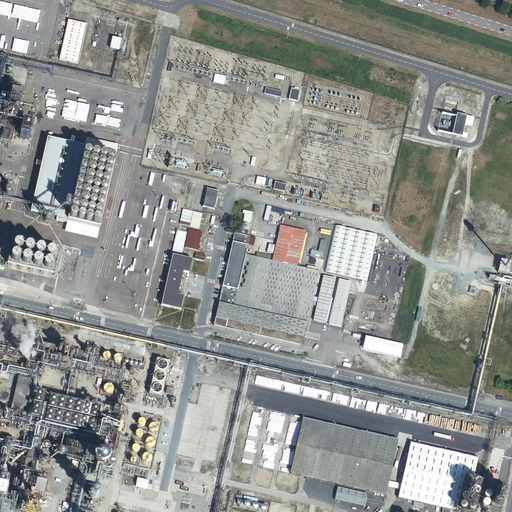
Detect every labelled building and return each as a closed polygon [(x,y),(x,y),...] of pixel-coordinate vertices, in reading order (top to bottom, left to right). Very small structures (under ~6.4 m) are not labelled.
[(78,63),(87,23),(69,19),(59,59),(78,63)] [(119,50),(122,38),(113,36),(110,47),(119,50)] [(226,77),(215,75),(213,82),(224,85),(226,77)] [(282,93),(266,88),(265,94),(281,98),(282,93)] [(300,91),(292,89),(290,100),(298,102),(300,91)] [(16,117),(16,116),(16,115),(16,114),(15,113),(14,112),(13,112),(12,111),(11,112),(10,112),(9,113),(8,113),(8,114),(8,115),(8,116),(8,117),(9,118),(9,119),(10,119),(11,120),(12,120),(13,119),(14,119),(15,118),(16,117)] [(29,139),(32,125),(23,123),(20,137),(29,139)] [(85,145),(48,137),(31,210),(57,216),(56,219),(67,222),(99,229),(116,153),(85,145)] [(85,145),(116,153),(118,144),(86,137),(85,145)] [(286,184),(276,182),(274,189),(284,191),(286,184)] [(200,187),(190,185),(185,206),(195,208),(200,187)] [(214,208),(218,190),(206,188),(202,205),(214,208)] [(188,225),(192,210),(182,208),(178,223),(188,225)] [(204,213),(192,210),(188,225),(198,228),(200,218),(203,218),(204,213)] [(97,238),(99,229),(67,222),(65,230),(97,238)] [(378,234),(335,224),(324,271),(367,281),(378,234)] [(281,225),(273,260),(297,265),(305,230),(281,225)] [(181,252),(186,231),(176,229),(171,250),(181,252)] [(197,250),(201,232),(188,229),(184,247),(197,250)] [(235,233),(233,232),(215,317),(226,319),(225,326),(301,343),(302,337),(304,337),(312,304),(316,305),(313,321),(326,324),(337,277),(323,274),(318,297),(313,296),(319,270),(297,265),(273,260),(270,259),(271,255),(257,252),(256,256),(245,253),(247,245),(253,246),(255,238),(249,236),(249,235),(244,234),(243,235),(241,234),(241,231),(235,229),(235,233)] [(322,257),(327,240),(321,239),(318,251),(311,249),(310,254),(322,257)] [(21,249),(22,248),(22,246),(22,245),(21,244),(20,243),(19,242),(18,242),(17,242),(16,242),(15,242),(14,243),(13,244),(13,245),(12,246),(12,248),(13,249),(13,250),(14,250),(15,251),(16,251),(18,251),(19,251),(20,251),(21,250),(21,249)] [(32,251),(33,250),(33,249),(33,248),(32,247),(31,246),(30,245),(29,245),(28,244),(27,245),(26,245),(25,246),(24,247),(24,248),(23,249),(23,250),(24,251),(24,252),(25,253),(26,254),(27,254),(29,254),(30,254),(31,253),(32,252),(32,251)] [(43,254),(44,253),(44,251),(44,250),(43,249),(42,248),(41,248),(40,247),(39,247),(38,247),(37,247),(36,248),(35,249),(35,250),(34,251),(34,252),(35,254),(35,255),(36,255),(37,256),(38,256),(40,256),(41,256),(42,256),(43,255),(43,254)] [(54,256),(55,255),(55,254),(55,253),(54,252),(54,251),(53,250),(51,250),(50,250),(49,250),(48,250),(47,251),(46,252),(46,253),(45,254),(46,255),(46,256),(47,257),(47,258),(48,259),(50,259),(51,259),(52,259),(53,258),(54,257),(54,256)] [(19,260),(19,259),(19,257),(19,256),(19,255),(18,254),(17,254),(16,253),(15,253),(13,253),(12,254),(11,254),(11,255),(10,256),(10,257),(10,259),(10,260),(11,261),(12,262),(13,262),(14,262),(15,262),(16,262),(17,262),(18,261),(19,260)] [(191,258),(171,253),(160,304),(179,308),(183,295),(177,293),(182,270),(188,272),(191,258)] [(30,262),(30,261),(30,260),(30,259),(30,258),(29,257),(28,256),(27,256),(26,256),(25,256),(23,256),(22,257),(22,258),(21,259),(21,260),(21,261),(21,262),(22,263),(23,264),(24,265),(25,265),(26,265),(27,265),(28,264),(29,264),(30,262)] [(41,265),(41,264),(41,263),(41,261),(41,260),(40,259),(39,259),(38,258),(37,258),(36,258),(34,259),(33,259),(33,260),(32,261),(32,262),(32,264),(32,265),(33,266),(34,267),(35,267),(36,268),(37,268),(38,267),(39,267),(40,266),(41,265)] [(52,267),(53,266),(53,265),(53,264),(52,263),(51,262),(50,261),(49,261),(48,260),(47,261),(46,261),(45,262),(44,263),(44,264),(43,265),(43,266),(44,267),(44,268),(45,269),(46,270),(47,270),(49,270),(50,270),(51,269),(52,268),(52,267)] [(342,327),(352,281),(338,278),(328,324),(342,327)] [(161,398),(170,361),(157,358),(148,395),(161,398)] [(145,380),(149,363),(143,361),(139,378),(145,380)] [(113,390),(113,388),(114,387),(113,386),(113,385),(112,384),(111,383),(110,383),(109,382),(107,383),(106,383),(105,384),(104,385),(104,386),(103,387),(104,388),(104,390),(105,391),(106,392),(107,392),(108,392),(109,392),(110,392),(111,392),(112,391),(113,390)] [(175,388),(167,386),(165,393),(173,395),(175,388)] [(9,396),(9,395),(9,394),(9,393),(8,393),(8,392),(7,391),(6,391),(5,391),(4,391),(3,391),(2,392),(1,393),(1,394),(1,395),(1,396),(2,397),(3,398),(4,399),(5,399),(6,398),(7,398),(8,397),(9,396)] [(385,495),(387,486),(388,481),(397,439),(302,418),(290,474),(385,495)] [(158,429),(159,428),(159,426),(159,425),(158,424),(157,423),(156,422),(155,422),(154,422),(153,422),(152,422),(150,423),(150,424),(149,425),(149,426),(149,428),(149,429),(150,430),(151,431),(152,431),(153,432),(155,432),(156,431),(157,431),(158,430),(158,429)] [(155,443),(155,442),(155,441),(155,439),(155,438),(154,437),(153,437),(152,436),(150,436),(149,436),(148,437),(147,437),(146,438),(145,439),(145,441),(145,442),(146,443),(146,444),(147,445),(148,446),(150,446),(151,446),(152,446),(153,445),(154,444),(155,443)] [(464,511),(477,456),(410,442),(400,483),(399,489),(397,498),(443,508),(441,511),(451,511),(452,510),(461,511),(464,511)] [(0,471),(3,472),(6,460),(9,461),(10,455),(7,455),(8,450),(0,447),(0,471)] [(108,459),(108,458),(108,457),(108,456),(108,455),(108,454),(107,453),(106,452),(106,451),(105,451),(104,450),(103,450),(102,450),(101,450),(100,450),(99,450),(98,450),(97,451),(96,452),(95,453),(95,454),(94,455),(94,456),(94,457),(94,458),(95,459),(95,460),(96,461),(97,462),(97,463),(98,463),(99,463),(100,464),(101,464),(102,464),(103,464),(103,463),(104,463),(105,463),(106,462),(107,461),(107,460),(108,459)] [(152,459),(152,458),(152,457),(152,455),(151,454),(150,453),(149,453),(148,452),(147,452),(146,452),(145,453),(144,453),(143,454),(142,455),(142,457),(142,458),(142,459),(143,460),(144,461),(145,462),(146,462),(148,462),(149,462),(150,461),(151,460),(152,459)] [(23,476),(19,492),(42,497),(46,481),(23,476)] [(367,492),(337,486),(335,499),(364,505),(367,492)] [(505,492),(505,491),(505,490),(504,489),(504,488),(503,487),(502,487),(500,486),(499,487),(498,487),(497,488),(496,490),(496,491),(496,492),(496,493),(497,494),(498,495),(499,495),(500,495),(501,495),(502,495),(503,495),(504,494),(504,493),(505,492)] [(503,502),(503,501),(502,500),(502,499),(501,498),(500,497),(499,497),(498,496),(497,497),(496,497),(495,498),(494,499),(494,501),(494,502),(494,503),(495,504),(496,505),(498,505),(499,505),(500,505),(501,505),(502,504),(502,503),(503,502)] [(106,502),(94,499),(92,506),(97,507),(96,510),(103,511),(106,502)]
